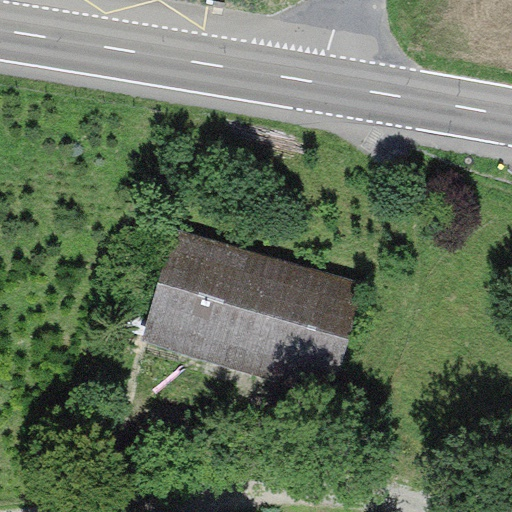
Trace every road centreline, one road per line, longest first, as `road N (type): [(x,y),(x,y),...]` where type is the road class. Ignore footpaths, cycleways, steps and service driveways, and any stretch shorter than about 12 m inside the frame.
road 1 (secondary): [(318,81),(0,29)]
road 2 (track): [(416,511),(358,499),(268,497),(108,511)]
road 3 (secondary): [(511,117),(318,81)]
